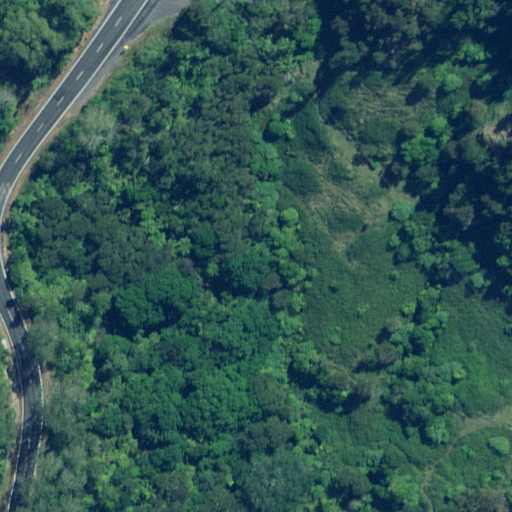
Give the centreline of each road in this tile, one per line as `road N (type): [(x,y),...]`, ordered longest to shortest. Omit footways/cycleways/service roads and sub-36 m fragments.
road 1 (primary): [(0,190),(133,0)]
road 2 (primary): [(16,511),(33,425),(31,380),(0,288)]
